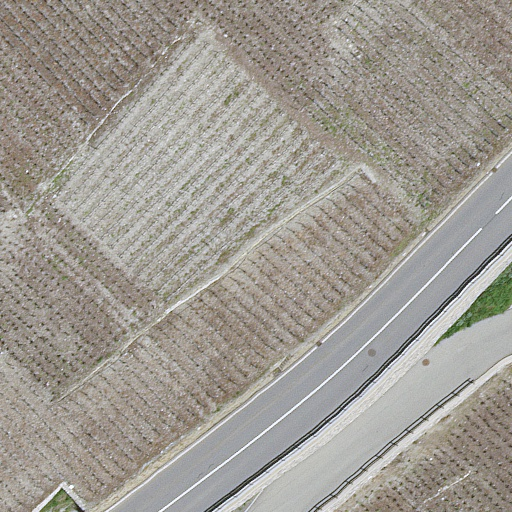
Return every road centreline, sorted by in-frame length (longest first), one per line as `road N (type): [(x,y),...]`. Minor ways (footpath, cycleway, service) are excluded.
road 1 (tertiary): [(160,511),(369,345),(511,201)]
road 2 (unclassified): [(511,338),(413,385),(295,511)]
